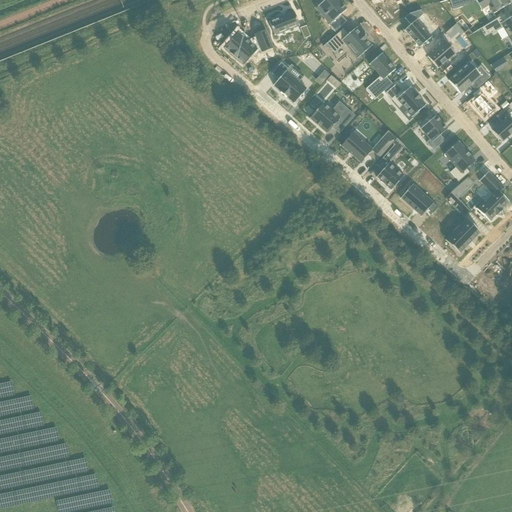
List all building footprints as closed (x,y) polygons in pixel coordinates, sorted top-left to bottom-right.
[(337,0),(324,0),(317,7),(331,22),(328,25),(334,32),(346,22),(340,15),(346,10),(337,0)] [(450,0),(453,10),(462,7),(462,6),(469,4),(475,0),(481,10),(488,6),(493,14),(510,4),(507,0),(450,0)] [(410,25),(404,31),(419,48),(431,37),(416,21),(423,15),(420,11),(409,14),(404,19),(410,25)] [(293,12),(268,22),(274,36),(299,26),(293,12)] [(503,15),(482,28),(485,34),(492,30),(493,34),(502,28),(511,43),(511,16),(506,20),(503,15)] [(461,30),(456,24),(445,34),(450,39),(461,30)] [(306,26),(299,28),(304,39),(310,37),(306,26)] [(342,29),(326,44),(334,54),(344,44),(352,53),(357,59),(371,46),(366,41),(368,39),(362,33),(360,34),(355,28),(347,35),(342,29)] [(237,32),(224,48),(224,49),(224,48),(230,53),(230,54),(235,59),(236,58),(243,65),(243,66),(251,57),(262,53),(272,49),(265,30),(254,35),(255,37),(246,41),(244,39),(245,39),(240,35),(238,33),(237,32)] [(444,42),(427,57),(438,69),(455,54),(444,42)] [(380,77),(365,90),(374,100),(392,84),(386,78),(395,70),(395,69),(394,69),(381,55),(382,54),(381,54),(369,65),(370,65),(380,77)] [(281,63),(271,74),(278,80),(273,86),(280,92),(280,93),(286,98),(286,97),(294,104),(306,90),(286,72),(288,70),(281,63)] [(469,63),(448,81),(459,94),(468,87),(469,88),(471,86),(474,90),(472,91),(473,92),(489,78),(480,67),(476,71),(469,63)] [(484,119),(495,109),(488,101),(497,93),(487,81),(471,95),(475,100),(471,104),(484,119)] [(396,84),(385,94),(391,101),(392,100),(395,102),(394,104),(398,109),(402,106),(412,117),(426,105),(425,105),(420,99),(416,94),(415,94),(410,88),(410,87),(403,93),(402,92),(402,91),(396,84)] [(323,104),(309,119),(326,134),(332,128),(338,134),(354,116),(347,110),(339,118),(323,104)] [(501,123),(492,131),(502,142),(511,133),(511,122),(508,118),(510,116),(504,109),(495,117),(501,123)] [(435,116),(420,129),(430,140),(426,143),(433,151),(444,141),(440,136),(447,130),(435,116)] [(353,133),(341,146),(360,163),(368,155),(374,161),(384,149),(378,143),(372,150),(353,133)] [(382,171),(376,178),(377,178),(391,190),(390,190),(391,191),(404,176),(403,176),(389,164),(404,146),(397,139),(393,143),(393,146),(376,166),(382,171)] [(458,142),(443,155),(444,156),(444,155),(455,168),(450,173),(458,182),(469,173),(466,170),(476,162),(475,161),(458,143),(459,142),(458,142)] [(476,208),(476,209),(489,222),(490,222),(489,221),(495,215),(496,216),(496,217),(502,210),(501,210),(508,202),(508,203),(509,202),(500,193),(504,188),(488,173),(488,172),(479,181),(479,182),(493,195),(485,202),(484,201),(483,202),(484,202),(477,209),(476,208)] [(412,185),(400,199),(401,199),(421,217),(420,217),(421,217),(428,209),(432,213),(432,214),(438,207),(437,207),(433,204),(433,203),(432,203),(412,185),(413,185),(412,185)] [(445,199),(445,200),(451,194),(459,202),(453,207),(464,218),(470,212),(451,193),(445,199)] [(453,232),(445,240),(459,254),(480,232),(466,219),(458,227),(457,226),(452,232),(453,232)]
